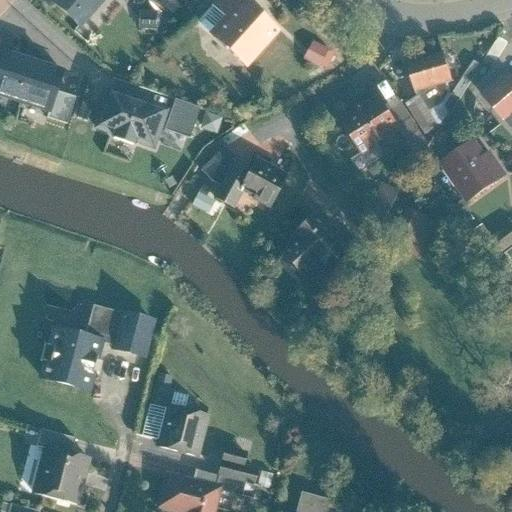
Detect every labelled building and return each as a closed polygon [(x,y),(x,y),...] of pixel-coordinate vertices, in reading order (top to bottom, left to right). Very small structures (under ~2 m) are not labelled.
[(52,0),(50,2),(82,31),(110,0),(52,0)] [(281,31),(249,3),(216,41),(249,69),(281,31)] [(329,51),(313,43),(305,61),(321,68),(329,51)] [(65,71),(6,52),(0,71),(0,98),(52,114),(58,93),(65,71)] [(444,55),(406,67),(415,95),(453,84),(444,55)] [(511,118),(511,79),(507,74),(481,95),(505,125),(511,118)] [(411,104),(427,134),(444,126),(434,107),(447,101),(441,89),(411,104)] [(170,112),(112,92),(99,132),(156,152),(170,112)] [(77,99),(58,93),(52,114),(49,122),(68,127),(77,99)] [(402,137),(379,99),(341,121),(365,159),(402,137)] [(201,110),(176,102),(166,132),(192,140),(201,110)] [(476,142),(440,167),(467,206),(507,178),(490,155),(487,157),(476,142)] [(271,207),(287,175),(255,160),(240,193),(271,207)] [(412,207),(394,244),(423,257),(440,220),(412,207)] [(341,238),(315,213),(275,253),(301,278),(341,238)] [(510,249),(511,247),(511,225),(499,234),(510,249)] [(119,315),(91,308),(83,340),(102,345),(112,347),(119,315)] [(155,324),(119,315),(112,347),(110,354),(145,363),(155,324)] [(83,340),(51,332),(38,385),(90,397),(102,345),(83,340)] [(209,419),(166,407),(155,449),(198,460),(209,419)] [(219,486),(259,497),(267,469),(249,464),(252,453),(229,447),(219,486)] [(92,462),(46,451),(34,501),(80,511),(92,462)] [(217,511),(223,491),(163,476),(153,511),(217,511)]
